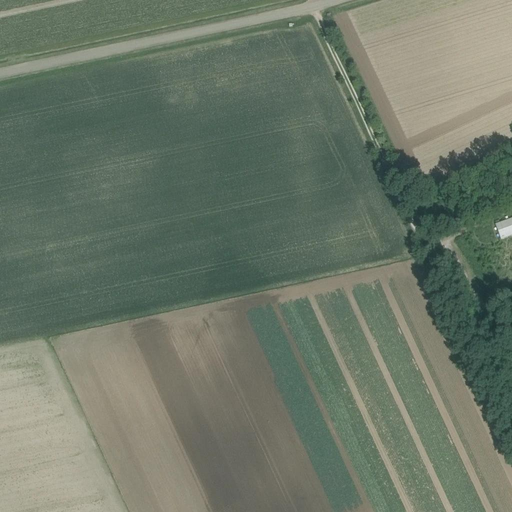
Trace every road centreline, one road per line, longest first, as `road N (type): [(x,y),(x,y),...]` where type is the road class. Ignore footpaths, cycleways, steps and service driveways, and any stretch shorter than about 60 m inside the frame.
road 1 (unclassified): [(0,72),(334,0)]
road 2 (track): [(421,238),(314,6)]
